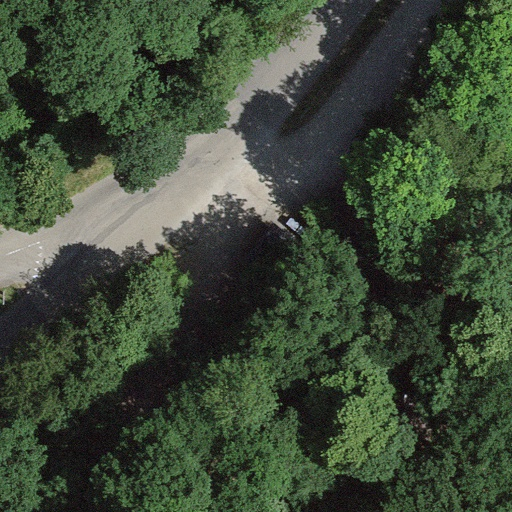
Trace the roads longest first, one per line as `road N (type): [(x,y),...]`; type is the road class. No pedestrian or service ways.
road 1 (track): [(511,492),(263,480),(21,334)]
road 2 (track): [(165,215),(156,511)]
road 3 (unclassified): [(203,176),(0,349)]
road 4 (unclassified): [(344,0),(203,176)]
road 5 (unclassified): [(203,176),(0,257)]
